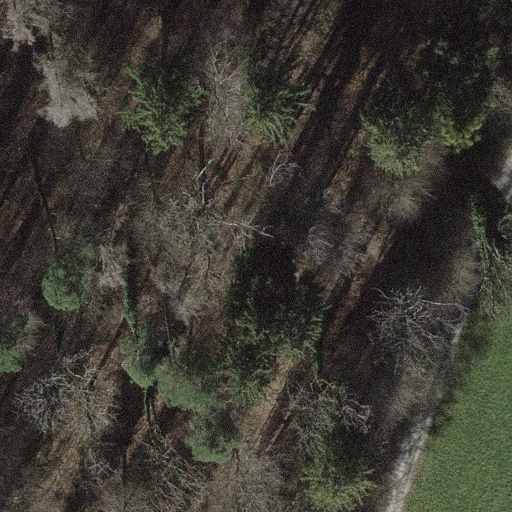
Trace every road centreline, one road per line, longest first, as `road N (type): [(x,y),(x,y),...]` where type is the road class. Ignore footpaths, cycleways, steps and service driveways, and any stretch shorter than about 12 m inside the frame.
road 1 (track): [(99,0),(187,124),(343,256),(429,382)]
road 2 (track): [(429,382),(511,191)]
road 3 (track): [(385,511),(429,382)]
